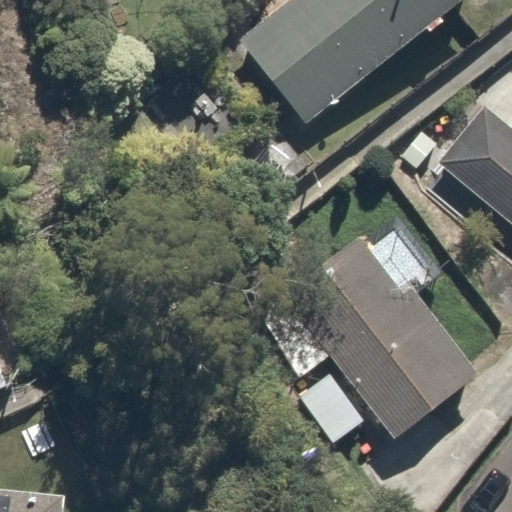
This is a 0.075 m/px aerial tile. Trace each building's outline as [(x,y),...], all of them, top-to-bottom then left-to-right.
[(294,0),(238,42),(298,123),(462,0),(294,0)] [(227,128),(180,62),(134,95),(181,161),(227,128)] [(511,131),(481,107),(439,162),(511,221),(511,131)] [(300,376),(330,354),(394,440),(481,375),(414,286),(404,294),(360,236),(254,315),(300,376)] [(0,511),(58,511),(59,504),(0,496),(0,511)]
